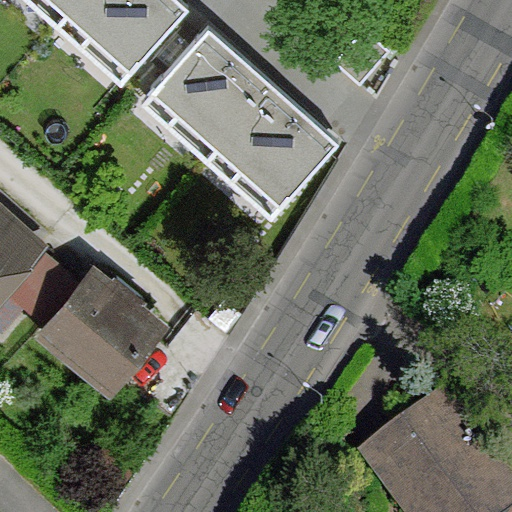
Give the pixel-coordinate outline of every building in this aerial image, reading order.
[(181,0),(53,0),(128,69),(187,5),(181,0)] [(207,22),(149,87),(279,202),(337,137),(207,22)] [(0,290),(40,245),(0,208),(0,290)] [(87,284),(46,249),(6,290),(49,330),(87,284)] [(158,324),(96,273),(87,284),(49,330),(110,381),(158,324)] [(511,481),(443,401),(376,458),(416,504),(427,495),(441,511),(510,511),(511,511),(511,510),(511,481)]
